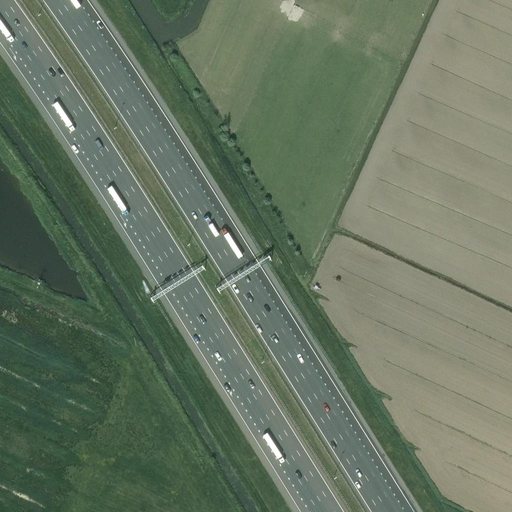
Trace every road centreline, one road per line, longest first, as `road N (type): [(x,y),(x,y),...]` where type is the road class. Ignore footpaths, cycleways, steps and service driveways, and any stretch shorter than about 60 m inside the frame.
road 1 (motorway): [(387,511),(59,0)]
road 2 (motorway): [(0,6),(325,511)]
